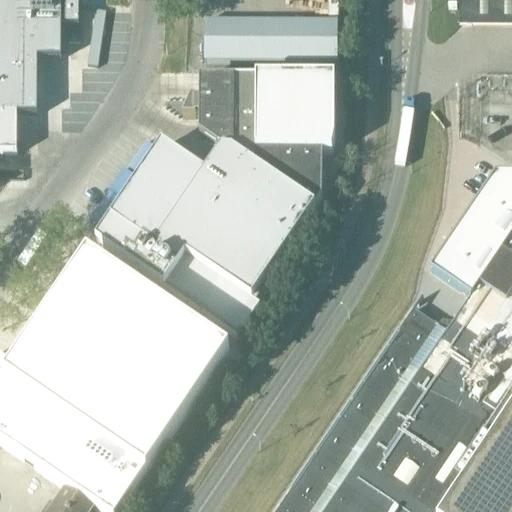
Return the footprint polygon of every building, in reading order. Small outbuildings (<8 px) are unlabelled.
[(511,0),(460,0),(460,22),(460,31),(511,31),(511,0)] [(0,155),(16,156),(16,117),(37,117),(37,62),(61,62),(61,2),(0,1),(0,155)] [(65,2),(65,28),(78,28),(78,2),(65,2)] [(204,65),(336,66),(337,25),(204,24),(204,65)] [(79,35),(67,35),(67,45),(79,44),(79,35)] [(199,137),(221,154),(204,178),(161,149),(95,246),(237,342),(259,309),(252,304),(321,202),(322,156),(333,156),(335,144),(335,82),(199,83),(199,103),(197,103),(197,101),(192,101),(184,120),(196,120),(196,119),(199,119),(199,137)] [(30,126),(29,145),(45,145),(45,127),(30,126)] [(511,511),(511,176),(496,177),(495,177),(494,177),(494,178),(430,272),(430,273),(430,274),(431,275),(469,301),(446,335),(413,312),(277,511),(511,511)] [(0,387),(0,447),(95,511),(122,511),(229,356),(87,259),(4,381),(0,387)] [(9,359),(0,353),(0,364),(3,367),(9,359)] [(91,511),(65,494),(52,511),(91,511)]
